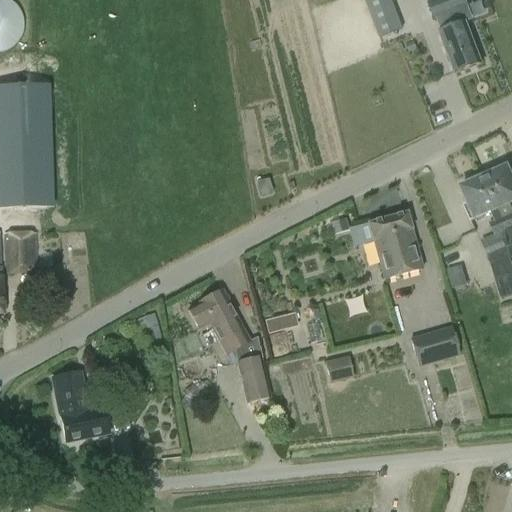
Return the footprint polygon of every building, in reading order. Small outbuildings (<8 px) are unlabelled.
[(0,0),(0,53),(3,53),(11,49),(18,43),(22,35),(23,26),(22,17),(18,9),(11,3),(6,0),(0,0)] [(369,0),(385,38),(408,28),(396,0),(369,0)] [(484,65),(469,22),(464,24),(459,9),(468,6),(465,0),(426,0),(428,5),(427,5),(432,19),(442,16),(448,30),(444,31),(458,74),(484,65)] [(23,80),(0,80),(0,228),(33,227),(23,80)] [(496,209),(506,231),(504,232),(510,248),(508,249),(511,260),(511,209),(509,204),(511,202),(511,179),(507,168),(503,169),(502,167),(493,171),(494,174),(484,178),(496,209)] [(464,187),(460,189),(466,205),(463,206),(470,221),(473,220),(489,213),(491,218),(494,223),(489,225),(494,236),(480,242),(488,262),(500,299),(511,295),(511,268),(506,250),(508,249),(510,248),(504,232),(506,231),(496,209),(484,178),(473,183),(472,181),(463,185),(464,187)] [(424,272),(407,214),(366,226),(384,284),(424,272)] [(34,235),(0,236),(0,317),(2,317),(0,256),(0,238),(3,239),(5,274),(35,273),(34,235)] [(198,305),(187,311),(198,330),(208,324),(218,343),(226,357),(235,352),(237,364),(260,359),(263,359),(258,340),(250,344),(242,330),(222,291),(198,304),(198,305)] [(268,336),(296,328),(293,316),(265,323),(268,336)] [(411,340),(418,367),(459,356),(452,329),(411,340)] [(270,402),(260,359),(237,364),(236,365),(240,380),(239,380),(240,386),(241,386),(246,407),(270,402)] [(329,361),(330,382),(358,381),(357,360),(329,361)] [(109,434),(104,409),(86,413),(78,375),(51,380),(64,443),(80,439),(109,434)] [(129,404),(124,383),(110,386),(115,407),(129,404)] [(197,395),(200,389),(195,385),(192,391),(188,389),(183,397),(195,404),(200,397),(197,395)] [(114,433),(129,429),(124,407),(108,410),(114,433)]
